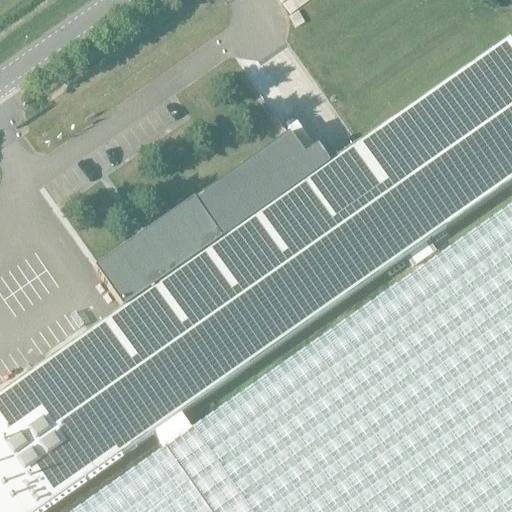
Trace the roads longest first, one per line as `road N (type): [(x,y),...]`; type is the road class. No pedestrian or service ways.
road 1 (tertiary): [(0,84),(116,0)]
road 2 (unknown): [(240,0),(318,119)]
